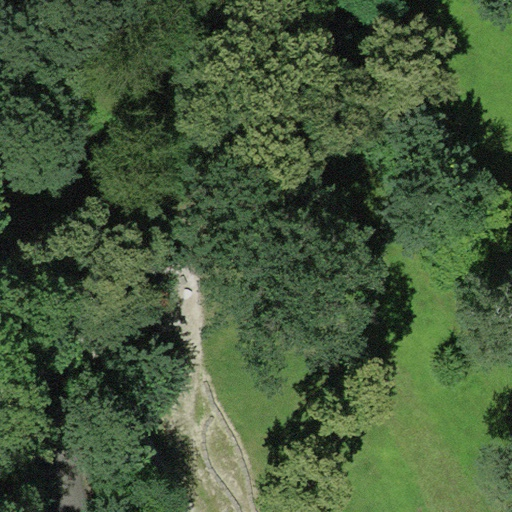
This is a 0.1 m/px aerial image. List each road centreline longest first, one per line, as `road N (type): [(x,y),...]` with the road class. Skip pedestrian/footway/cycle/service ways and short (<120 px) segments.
road 1 (residential): [(0,159),(37,419),(62,511)]
road 2 (track): [(183,511),(9,224)]
